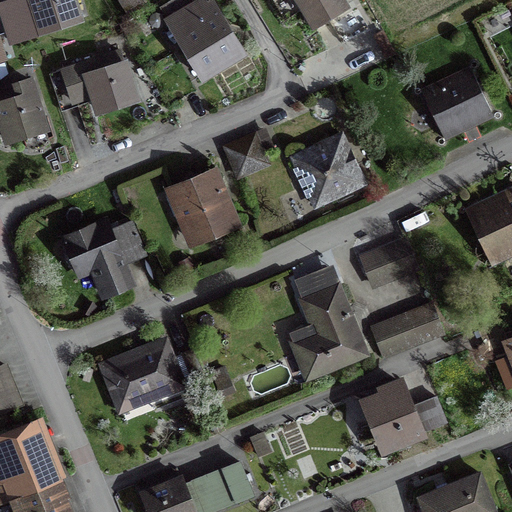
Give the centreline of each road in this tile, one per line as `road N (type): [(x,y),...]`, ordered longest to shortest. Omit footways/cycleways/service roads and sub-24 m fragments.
road 1 (unclassified): [(38,358),(343,232),(511,151)]
road 2 (residential): [(0,217),(284,95)]
road 3 (track): [(284,95),(480,0)]
road 4 (unclassified): [(314,511),(511,433)]
road 5 (residential): [(38,358),(96,511)]
